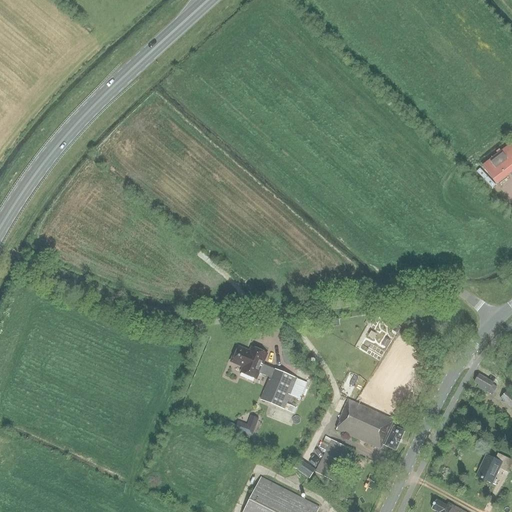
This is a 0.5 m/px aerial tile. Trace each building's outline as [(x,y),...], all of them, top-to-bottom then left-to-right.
[(511,143),(482,167),(497,185),(511,173),(511,143)] [(396,325),(392,330),(397,333),(400,329),(401,328),(396,325)] [(307,384),(296,379),(262,364),(267,354),(252,347),(250,352),(246,350),(239,347),(237,353),(234,353),(231,361),(244,367),(241,372),(256,379),(259,373),(270,378),(260,400),(283,410),(290,395),(300,400),(307,384)] [(478,384),(476,387),(492,396),(497,387),(492,385),(493,383),(479,374),(474,382),(478,384)] [(500,398),(511,409),(511,395),(507,391),(500,398)] [(394,426),(391,425),(393,421),(347,400),(337,422),(339,423),(335,431),(379,451),(382,445),(395,451),(405,429),(394,424),(394,426)] [(259,419),(251,416),(247,425),(238,422),(235,430),(252,436),(259,419)] [(315,473),(333,482),(349,449),(331,440),(315,473)] [(486,456),(476,477),(491,484),(498,469),(509,474),(511,467),(511,461),(498,455),(495,460),(486,456)] [(260,479),(243,511),(315,511),(318,508),(260,479)] [(462,511),(447,504),(446,506),(435,501),(430,510),(433,511),(462,511)]
